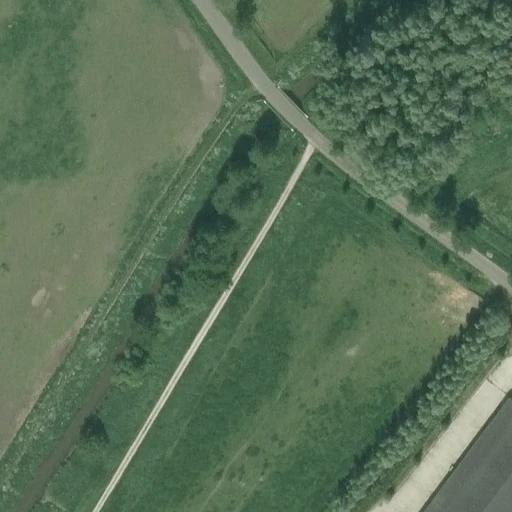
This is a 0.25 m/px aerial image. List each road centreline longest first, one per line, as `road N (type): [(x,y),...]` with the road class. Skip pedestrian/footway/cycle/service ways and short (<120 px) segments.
road 1 (track): [(0,505),(228,123),(262,86)]
road 2 (unclassified): [(511,289),(305,132),(262,86),(204,0)]
